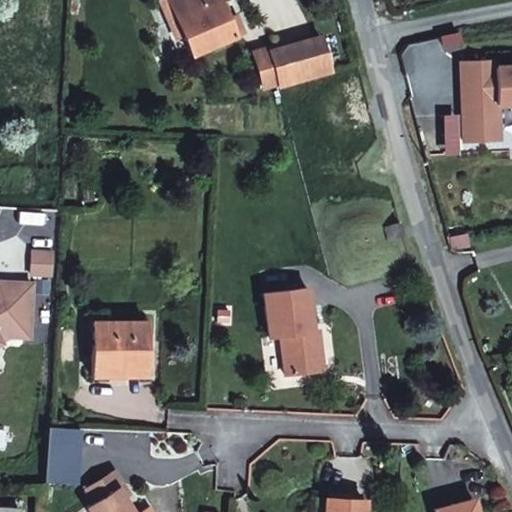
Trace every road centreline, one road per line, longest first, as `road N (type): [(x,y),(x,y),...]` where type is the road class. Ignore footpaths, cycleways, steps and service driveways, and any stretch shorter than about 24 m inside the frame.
road 1 (unclassified): [(370,0),(449,286),(506,439)]
road 2 (residential): [(179,422),(506,439)]
